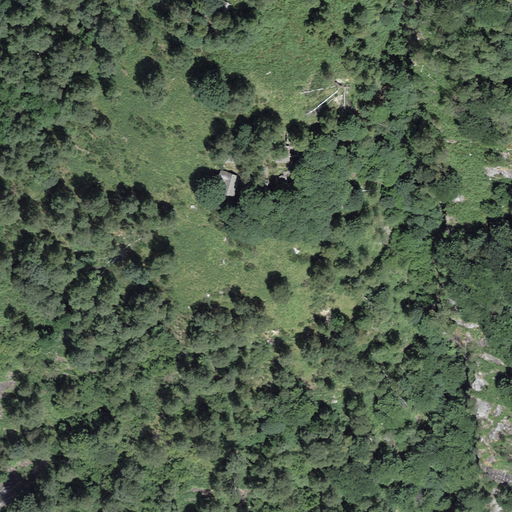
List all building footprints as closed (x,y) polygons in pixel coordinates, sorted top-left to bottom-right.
[(232,6),(220,0),(215,10),(227,16),(232,6)] [(216,145),(214,161),(240,163),(242,147),(216,145)] [(275,150),(275,163),(287,164),(287,150),(275,150)] [(241,179),(220,170),(212,189),(233,198),(241,179)] [(307,174),(290,178),(294,195),(311,191),(307,174)]
